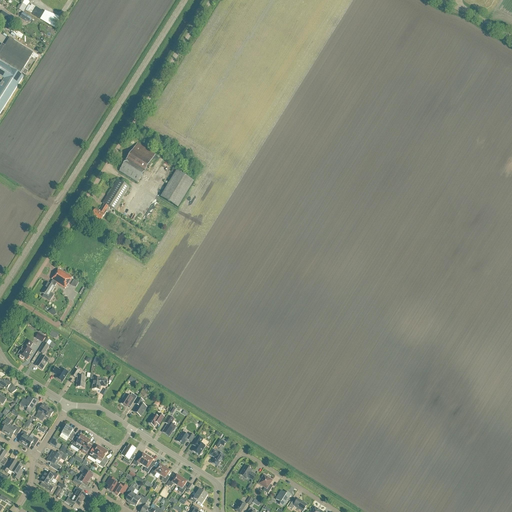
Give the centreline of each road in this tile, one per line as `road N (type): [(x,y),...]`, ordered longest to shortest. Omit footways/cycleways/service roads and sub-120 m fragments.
road 1 (unclassified): [(0,334),(210,0)]
road 2 (track): [(20,302),(353,511)]
road 3 (unclassified): [(0,292),(184,0)]
road 4 (residential): [(336,511),(241,453),(217,483)]
